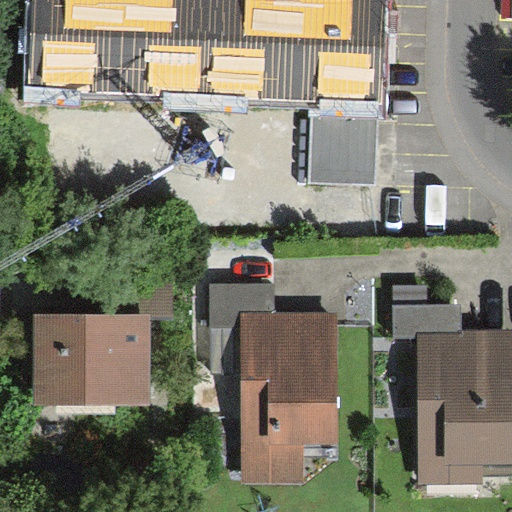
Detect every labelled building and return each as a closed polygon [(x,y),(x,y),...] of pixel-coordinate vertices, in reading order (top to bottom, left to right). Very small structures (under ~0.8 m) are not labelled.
[(299,89),(297,176),(358,178),(363,0),(22,0),(20,80),(299,89)] [(222,323),(222,279),(192,278),(191,323),(222,323)] [(501,455),(502,333),(441,332),(441,300),(374,299),(374,335),(410,335),(409,455),(501,455)] [(129,310),(27,312),(29,397),(117,395),(116,364),(131,364),(129,310)] [(322,435),(323,315),(233,314),(232,434),(322,435)]
